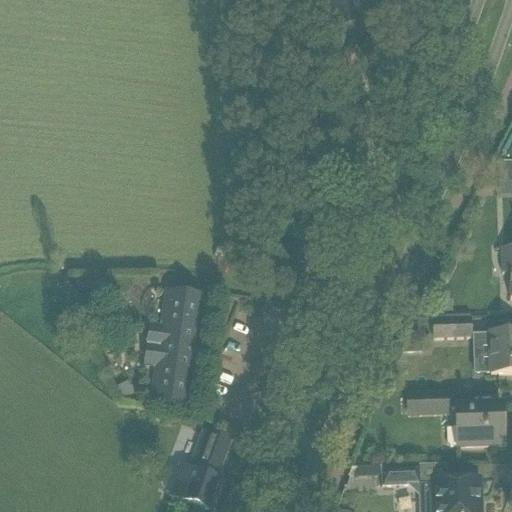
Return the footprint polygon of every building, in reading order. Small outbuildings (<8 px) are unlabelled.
[(356,42),(418,24),(415,14),(427,10),(423,0),(388,0),(389,1),(383,3),(382,0),(364,0),(366,7),(320,21),(328,50),(345,45),(346,49),(357,46),(356,42)] [(511,165),(499,165),(499,181),(511,180),(511,165)] [(156,371),(151,403),(169,406),(189,409),(195,367),(203,367),(206,344),(198,343),(204,300),(184,297),(174,296),(167,295),(162,328),(156,371)] [(441,295),(431,295),(431,315),(442,315),(441,295)] [(471,341),(470,320),(432,321),(433,342),(471,341)] [(511,335),(489,336),(490,377),(511,376),(511,335)] [(449,395),(406,396),(407,419),(449,418),(449,395)] [(458,451),(485,449),(505,449),(504,434),(502,434),(502,409),(482,409),(455,411),(458,451)] [(230,444),(209,436),(195,473),(180,468),(169,497),(190,505),(208,511),(219,482),(217,482),(230,444)] [(479,511),(478,482),(419,483),(418,467),(380,468),(381,490),(419,489),(419,511),(479,511)]
